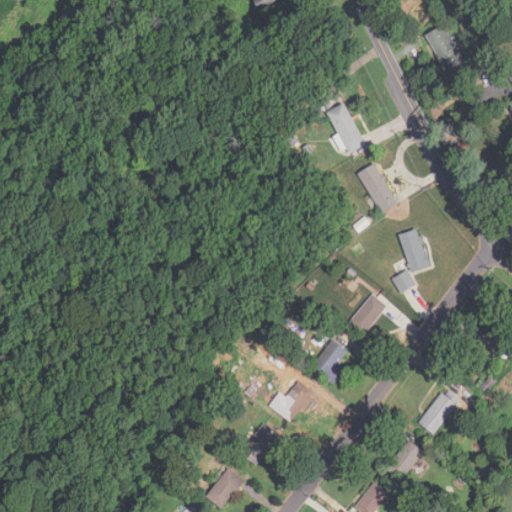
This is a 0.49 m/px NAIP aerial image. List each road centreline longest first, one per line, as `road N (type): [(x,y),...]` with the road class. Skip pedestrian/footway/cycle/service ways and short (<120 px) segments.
road 1 (residential): [(498,247),(288,511)]
road 2 (tertiary): [(511,262),(458,189),(358,0)]
